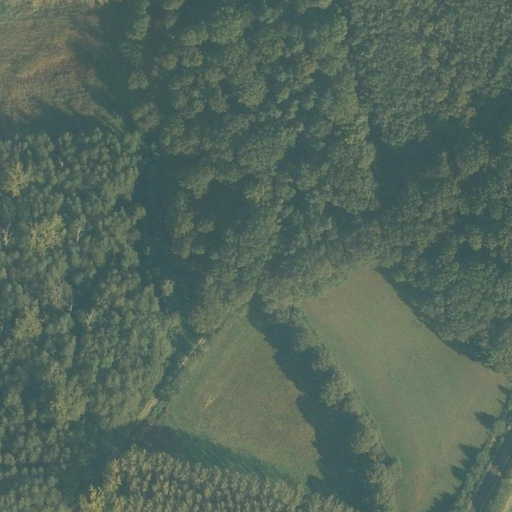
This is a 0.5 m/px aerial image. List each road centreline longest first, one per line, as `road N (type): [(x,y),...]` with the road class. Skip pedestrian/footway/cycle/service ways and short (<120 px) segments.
road 1 (track): [(265,271),(79,511)]
road 2 (track): [(265,271),(511,141)]
road 3 (track): [(228,0),(265,271)]
